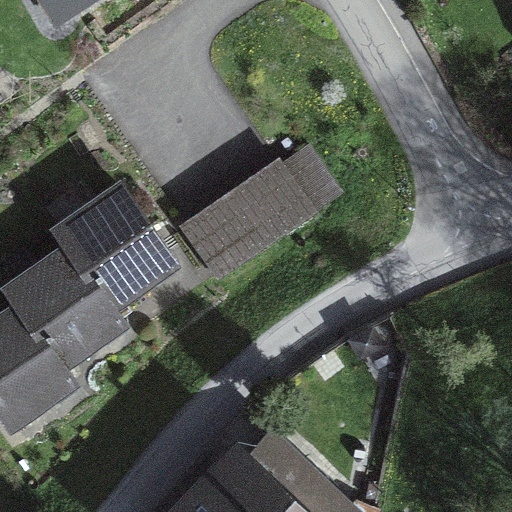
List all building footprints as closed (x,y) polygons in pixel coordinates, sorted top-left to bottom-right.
[(307,145),(186,228),(219,275),(340,193),(307,145)] [(67,241),(70,245),(110,303),(172,259),(121,186),(91,206),(100,219),(67,241)] [(60,361),(121,319),(70,245),(41,265),(50,277),(18,300),(20,304),(60,361)] [(0,336),(0,406),(10,421),(72,378),(20,304),(0,317),(0,333),(1,336),(0,336)] [(186,511),(342,511),(348,506),(276,437),(248,467),(238,458),(186,511)]
